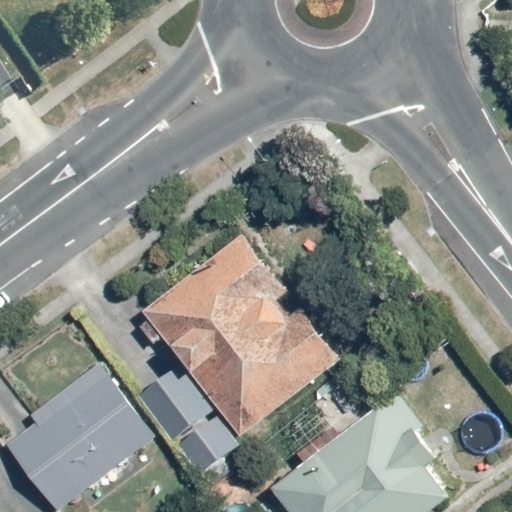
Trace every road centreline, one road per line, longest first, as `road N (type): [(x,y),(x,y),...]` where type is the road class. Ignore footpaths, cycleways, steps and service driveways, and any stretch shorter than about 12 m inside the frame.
road 1 (residential): [(252,59),(0,243)]
road 2 (residential): [(381,71),(511,239)]
road 3 (residential): [(381,71),(349,88),(314,92),(279,81),(252,59)]
